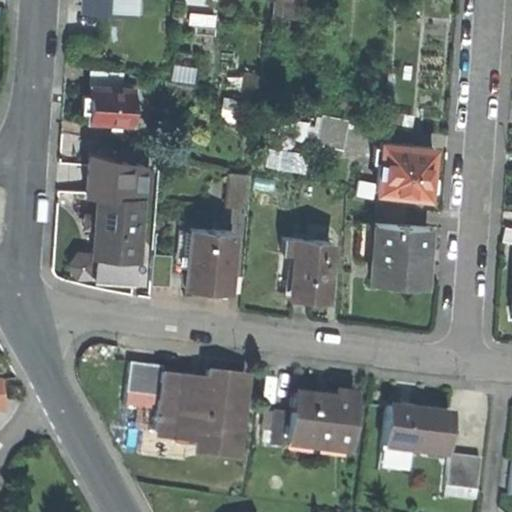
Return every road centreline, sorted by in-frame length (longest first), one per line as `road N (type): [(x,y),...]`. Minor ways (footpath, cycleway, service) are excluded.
road 1 (residential): [(0,285),(453,349)]
road 2 (residential): [(484,0),(453,349)]
road 3 (residential): [(32,0),(22,129),(0,194)]
road 4 (residential): [(59,395),(124,511)]
